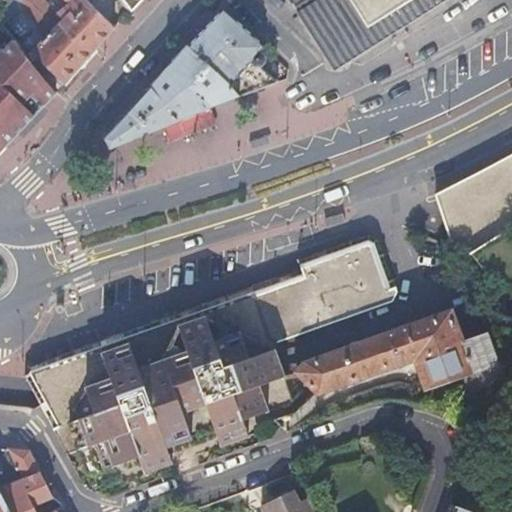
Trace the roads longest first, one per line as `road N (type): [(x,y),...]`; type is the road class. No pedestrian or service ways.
road 1 (primary): [(511,55),(328,146),(15,235)]
road 2 (unclassified): [(128,511),(375,422),(420,431),(434,444),(439,487),(430,511)]
road 3 (primary): [(29,292),(384,177)]
road 4 (unclassified): [(180,0),(0,208)]
road 5 (residential): [(389,192),(427,302),(306,345)]
road 6 (primary): [(384,177),(511,116)]
road 7 (residential): [(0,422),(32,428),(76,511)]
